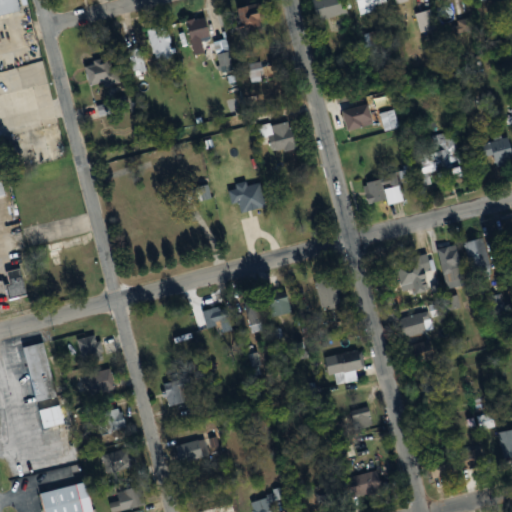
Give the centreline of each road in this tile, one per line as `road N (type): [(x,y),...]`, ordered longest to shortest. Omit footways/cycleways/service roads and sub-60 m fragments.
road 1 (residential): [(287,0),(419,511)]
road 2 (residential): [(47,0),(178,511)]
road 3 (residential): [(511,202),(0,330)]
